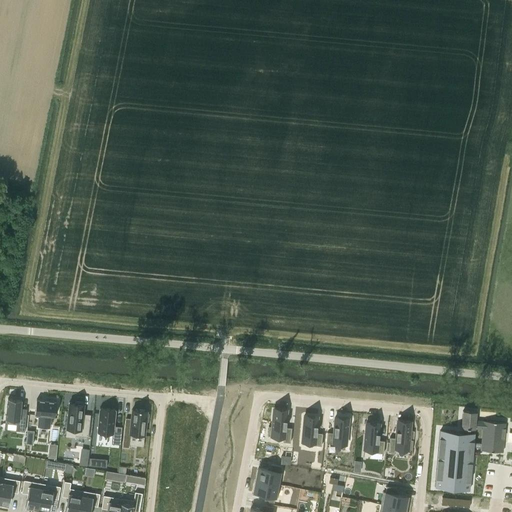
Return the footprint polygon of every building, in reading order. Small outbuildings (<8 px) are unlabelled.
[(8,398),(4,425),(18,427),(18,430),(24,431),(26,414),(20,413),(20,408),(21,400),(8,398)] [(37,399),(35,414),(39,415),(38,426),(50,428),(51,416),(55,417),(56,401),(37,399)] [(69,403),(67,429),(76,430),(75,436),(88,437),(90,420),(82,419),(84,402),(75,401),(75,403),(69,403)] [(100,408),(97,433),(112,434),(111,444),(120,445),(122,427),(114,426),(115,409),(100,408)] [(130,437),(144,438),(146,421),(148,421),(149,414),(147,413),(147,410),(132,409),(131,421),(125,420),(122,447),(129,448),(130,437)] [(268,426),(267,435),(283,437),(283,442),(290,442),(291,427),(285,427),(287,411),(273,410),(272,426),(268,426)] [(463,410),(461,428),(474,429),(474,428),(482,429),(481,443),(481,447),(481,450),(502,452),(505,423),(484,421),(475,420),(476,411),(463,410)] [(304,415),(301,444),(321,446),(322,433),(316,432),(318,416),(304,415)] [(328,432),(327,442),(346,444),(349,418),(336,416),(334,432),(328,432)] [(389,437),(388,452),(395,453),(396,448),(412,449),(413,440),(409,439),(411,423),(397,422),(396,438),(389,437)] [(366,423),(363,451),(383,453),(384,440),(378,440),(380,424),(366,423)] [(27,430),(26,444),(32,444),(34,431),(27,430)] [(440,430),(435,487),(469,490),(473,447),(481,447),(481,443),(473,442),(474,433),(440,430)] [(281,455),(280,463),(290,464),(291,456),(281,455)] [(89,458),(88,466),(106,467),(107,459),(89,458)] [(258,468),(256,480),(280,484),(282,472),(280,472),(281,466),(271,464),(270,470),(258,468)] [(106,470),(105,478),(125,482),(126,474),(106,470)] [(2,477),(0,485),(0,505),(6,506),(7,505),(9,505),(12,492),(18,493),(20,480),(2,477)] [(24,480),(21,493),(27,494),(25,507),(28,507),(27,509),(35,510),(35,509),(37,509),(42,483),(24,480)] [(256,480),(253,492),(265,495),(264,501),(274,502),(275,496),(277,497),(280,484),(256,480)] [(64,481),(62,496),(68,497),(65,511),(77,511),(82,490),(80,490),(70,488),(71,482),(64,481)] [(42,483),(37,509),(40,509),(39,511),(43,511),(46,511),(47,511),(50,511),(52,498),(58,499),(60,486),(42,483)] [(383,491),(381,504),(404,508),(407,496),(400,495),(395,494),(396,488),(387,486),(385,492),(383,491)] [(82,490),(77,511),(90,511),(92,505),(97,506),(100,494),(86,491),(82,490)] [(138,511),(142,493),(135,492),(133,500),(121,498),(122,499),(119,511),(138,511)] [(103,495),(101,508),(107,509),(106,511),(119,511),(122,499),(121,498),(103,495)]
